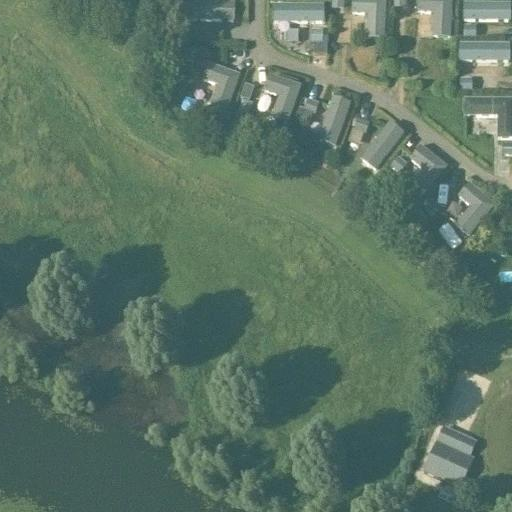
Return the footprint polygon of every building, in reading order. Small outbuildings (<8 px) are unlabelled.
[(344,11),(343,0),(331,0),(332,10),(344,11)] [(386,0),(351,0),(353,18),(369,18),(369,39),(387,39),(386,0)] [(393,0),(393,9),(405,10),(405,0),(393,0)] [(417,0),(417,16),(434,16),(433,40),(450,41),(452,0),(417,0)] [(234,25),(235,7),(183,6),(183,24),(234,25)] [(510,7),(463,7),(463,25),(510,25),(510,7)] [(324,27),(324,8),(273,8),(273,26),(324,27)] [(464,29),(464,41),(474,41),(474,29),(464,29)] [(194,45),(194,33),(184,33),(184,45),(194,45)] [(328,35),(312,35),(312,44),(328,44),(328,35)] [(328,58),(328,44),(314,44),(314,58),(328,58)] [(459,47),(458,65),(509,65),(509,48),(459,47)] [(194,65),(194,52),(184,52),(183,65),(194,65)] [(240,79),(208,68),(202,84),(217,89),(209,112),(226,118),(240,79)] [(301,90),(285,84),(269,78),(263,95),(278,101),(271,123),(288,129),(301,90)] [(472,82),(460,82),(460,94),(472,94),(472,82)] [(351,107),(332,101),(317,146),(335,152),(351,107)] [(511,101),(464,102),(464,105),(462,106),(462,115),(464,117),(464,120),(497,120),(497,142),(511,141),(511,101)] [(304,113),(312,116),(316,106),(307,103),(304,113)] [(243,133),(247,122),(236,118),(232,129),(243,133)] [(357,122),(353,134),(362,137),(366,125),(357,122)] [(375,175),(404,137),(390,126),(360,164),(375,175)] [(447,170),(421,150),(410,164),(422,173),(407,193),(421,204),(447,170)] [(405,166),(398,161),(390,170),(397,176),(405,166)] [(495,209),(469,187),(458,201),(470,211),(454,230),(467,241),(495,209)] [(421,212),(431,221),(437,213),(428,205),(421,212)] [(423,226),(429,219),(421,213),(415,219),(423,226)] [(423,476),(461,493),(475,462),(466,457),(469,450),(447,440),(443,449),(437,447),(423,476)]
